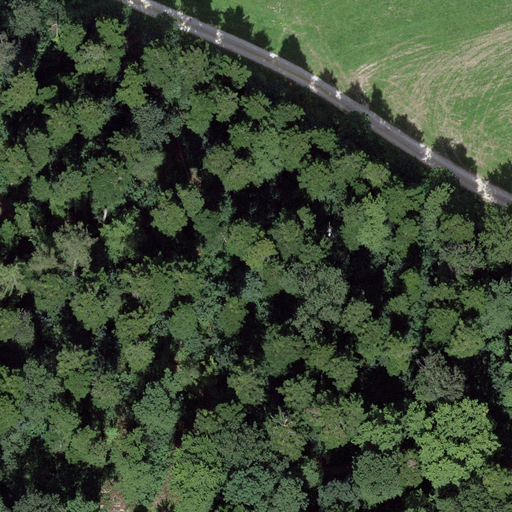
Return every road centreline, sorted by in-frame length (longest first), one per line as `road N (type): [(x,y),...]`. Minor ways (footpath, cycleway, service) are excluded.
road 1 (track): [(511,210),(253,54),(121,0)]
road 2 (track): [(511,477),(335,470),(180,511)]
